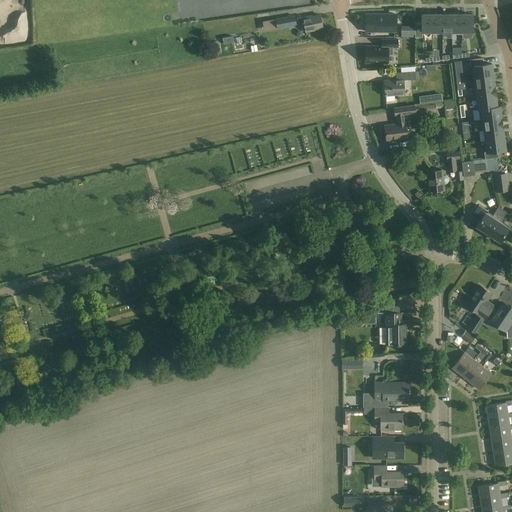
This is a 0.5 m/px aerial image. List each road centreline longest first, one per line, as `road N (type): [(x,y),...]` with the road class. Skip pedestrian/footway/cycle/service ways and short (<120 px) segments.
road 1 (unknown): [(346,199),(0,293)]
road 2 (residential): [(432,511),(431,254)]
road 3 (residential): [(430,246),(400,253),(388,247),(376,218),(351,220),(338,171),(374,162)]
road 4 (residential): [(338,1),(357,117),(374,162)]
